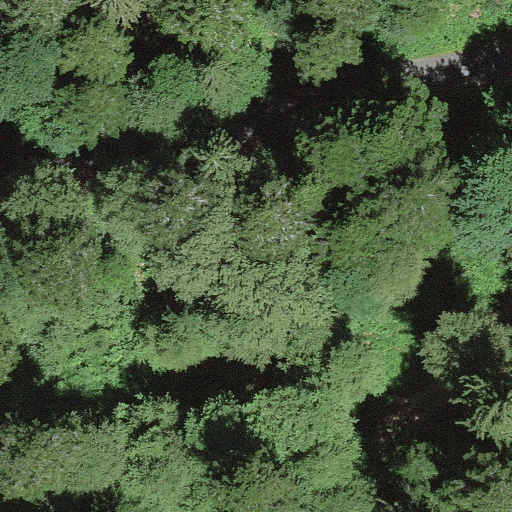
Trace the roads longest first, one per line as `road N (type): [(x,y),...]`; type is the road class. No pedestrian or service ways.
road 1 (unclassified): [(0,179),(511,68)]
road 2 (track): [(313,511),(511,326)]
